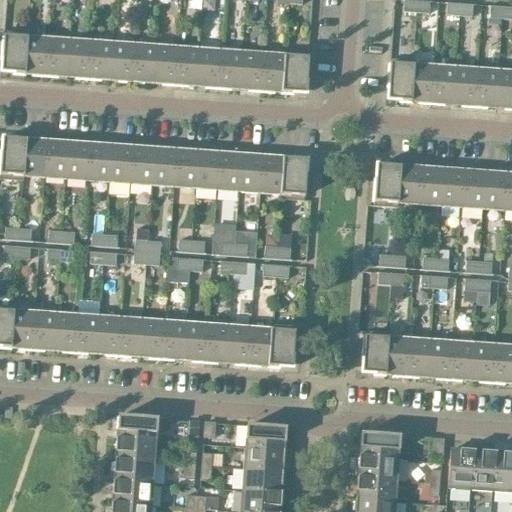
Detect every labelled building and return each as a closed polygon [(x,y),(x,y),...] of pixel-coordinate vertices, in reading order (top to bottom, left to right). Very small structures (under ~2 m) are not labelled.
[(415,14),(416,2),(400,1),(400,2),(402,2),(402,14),(415,14)] [(416,2),(415,14),(427,15),(428,4),(431,4),(431,3),(416,2)] [(458,18),(459,5),(443,4),(443,5),(445,5),(445,17),(458,18)] [(459,5),(458,18),(470,18),(471,7),(474,7),(474,6),(459,5)] [(501,21),(502,8),(486,7),(486,8),(489,8),(488,20),(501,21)] [(511,9),(502,8),(501,21),(511,21),(511,9)] [(0,74),(22,76),(25,34),(2,33),(0,64),(0,74)] [(44,77),(46,41),(26,39),(26,34),(25,34),(22,76),(44,77)] [(65,79),(68,42),(46,41),(44,77),(65,79)] [(87,80),(89,44),(68,42),(65,79),(87,80)] [(108,82),(111,45),(89,44),(87,80),(108,82)] [(130,83),(133,47),(111,45),(108,82),(130,83)] [(152,85),(154,48),(133,47),(130,83),(152,85)] [(174,87),(176,50),(154,48),(152,85),(174,87)] [(195,88),(198,52),(176,50),(174,87),(195,88)] [(217,90),(219,53),(198,52),(195,88),(217,90)] [(238,91),(241,55),(219,53),(217,90),(238,91)] [(281,94),(284,53),(283,53),(282,58),(262,56),(260,93),(281,94)] [(284,53),(281,94),(304,96),(307,55),(284,53)] [(260,93),(262,56),(241,55),(238,91),(260,93)] [(408,103),(411,62),(389,60),(386,102),(408,103)] [(430,105),(433,68),(412,67),(413,62),(411,62),(408,103),(430,105)] [(451,106),(454,70),(433,68),(430,105),(451,106)] [(473,108),(476,72),(454,70),(451,106),(473,108)] [(495,110),(497,73),(476,72),(473,108),(495,110)] [(511,110),(511,74),(497,73),(495,110),(511,110)] [(0,181),(21,183),(23,142),(1,140),(0,152),(0,181)] [(42,180),(45,143),(23,142),(21,183),(22,183),(22,178),(42,180)] [(64,181),(67,145),(45,143),(42,180),(64,181)] [(86,183),(88,146),(67,145),(64,181),(86,183)] [(107,184),(110,148),(88,146),(86,183),(107,184)] [(129,186),(131,149),(110,148),(107,184),(129,186)] [(150,187),(153,151),(131,149),(129,186),(150,187)] [(172,189),(175,152),(153,151),(150,187),(172,189)] [(194,190),(196,154),(175,152),(172,189),(194,190)] [(215,192),(218,155),(196,154),(194,190),(215,192)] [(237,193),(240,157),(218,155),(215,192),(237,193)] [(258,195),(261,159),(240,157),(237,193),(258,195)] [(280,201),(283,160),(261,159),(258,195),(279,196),(278,201),(280,201)] [(283,160),(280,201),(302,203),(305,162),(283,160)] [(395,209),(398,168),(375,167),(372,208),(395,209)] [(417,206),(419,170),(398,168),(395,209),(396,209),(396,205),(417,206)] [(438,208),(441,171),(419,170),(417,206),(438,208)] [(460,209),(462,173),(441,171),(438,208),(460,209)] [(481,211),(484,174),(462,173),(460,209),(481,211)] [(503,212),(505,176),(484,174),(481,211),(503,212)] [(511,213),(511,176),(505,176),(503,212),(511,213)] [(16,243),(17,230),(4,229),(3,241),(1,241),(16,243)] [(17,230),(16,243),(31,244),(32,243),(29,243),(30,231),(17,230)] [(59,246),(60,233),(47,233),(46,244),(44,244),(44,245),(59,246)] [(60,233),(59,246),(75,247),(75,246),(72,246),(73,234),(60,233)] [(102,249),(103,237),(90,236),(90,247),(87,247),(87,248),(102,249)] [(103,237),(102,249),(118,250),(118,249),(115,249),(116,237),(103,237)] [(146,255),(146,243),(134,242),(133,254),(130,253),(130,254),(146,255)] [(189,255),(190,243),(177,242),(176,253),(174,253),(174,254),(189,255)] [(146,255),(161,256),(158,255),(159,244),(146,243),(146,255)] [(190,243),(189,255),(204,256),(202,255),(203,244),(190,243)] [(232,258),(233,246),(220,245),(219,257),(217,256),(217,257),(232,258)] [(233,246),(232,258),(247,259),(248,259),(245,258),(246,247),(233,246)] [(15,260),(16,248),(1,247),(3,247),(3,259),(15,260)] [(16,248),(15,260),(28,261),(29,249),(32,249),(16,248)] [(275,261),(276,249),(263,248),(263,260),(260,259),(260,260),(275,261)] [(276,249),(275,261),(291,262),(288,261),(289,250),(276,249)] [(58,263),(59,251),(44,250),(47,251),(46,262),(58,263)] [(59,251),(58,263),(72,264),(72,252),(75,253),(75,252),(59,251)] [(101,266),(102,254),(87,253),(87,254),(90,254),(89,265),(101,266)] [(102,254),(101,266),(115,267),(115,256),(118,256),(118,255),(102,254)] [(145,267),(146,255),(130,254),(133,254),(132,266),(145,267)] [(161,256),(146,255),(145,267),(158,268),(158,256),(161,256)] [(390,269),(391,257),(378,256),(377,268),(375,268),(390,269)] [(391,257),(390,269),(405,270),(403,270),(404,258),(391,257)] [(188,273),(189,260),(174,259),(174,260),(177,260),(176,272),(188,273)] [(434,272),(434,260),(421,259),(420,271),(418,271),(434,272)] [(189,260),(188,273),(201,274),(202,262),(205,262),(189,260)] [(434,260),(434,272),(449,273),(446,273),(447,261),(434,260)] [(231,276),(232,264),(217,262),(217,263),(220,263),(219,275),(231,276)] [(477,275),(477,263),(465,262),(464,274),(461,274),(477,275)] [(477,263),(477,275),(492,276),(489,276),(490,264),(477,263)] [(232,264),(231,276),(245,277),(245,265),(248,265),(232,264)] [(274,279),(275,267),(260,266),(263,266),(262,278),(274,279)] [(275,267),(274,279),(288,280),(288,268),(291,268),(275,267)] [(389,287),(390,275),(375,274),(377,274),(376,286),(389,287)] [(390,275),(389,287),(402,288),(403,276),(405,276),(390,275)] [(432,290),(433,278),(418,277),(420,278),(419,289),(432,290)] [(433,278),(432,290),(445,291),(446,279),(448,280),(448,279),(433,278)] [(475,293),(476,281),(461,280),(463,281),(462,292),(475,293)] [(476,281),(475,293),(488,294),(489,282),(491,283),(491,282),(476,281)] [(0,348),(9,349),(12,308),(0,307),(0,348)] [(30,351),(33,314),(13,313),(13,308),(12,308),(9,349),(30,351)] [(52,352),(54,316),(33,314),(30,351),(52,352)] [(73,354),(76,317),(54,316),(52,352),(73,354)] [(95,355),(97,319),(76,317),(73,354),(95,355)] [(116,357),(119,321),(97,319),(95,355),(116,357)] [(138,359),(141,322),(119,321),(116,357),(138,359)] [(160,360),(163,324),(141,322),(138,359),(160,360)] [(182,362),(184,325),(163,324),(160,360),(182,362)] [(203,363),(206,327),(184,325),(182,362),(203,363)] [(225,365),(227,328),(206,327),(203,363),(225,365)] [(268,368),(271,327),(269,327),(269,331),(249,330),(246,366),(268,368)] [(271,327),(268,368),(290,370),(291,364),(294,328),(271,327)] [(246,366),(249,330),(227,328),(225,365),(246,366)] [(383,376),(386,335),(363,333),(360,375),(383,376)] [(404,378),(407,341),(387,340),(387,335),(386,335),(383,376),(404,378)] [(426,379),(428,343),(407,341),(404,378),(426,379)] [(447,381),(450,344),(428,343),(426,379),(447,381)] [(469,382),(472,346),(450,344),(447,381),(469,382)] [(491,384),(493,347),(472,346),(469,382),(491,384)] [(511,385),(511,348),(493,347),(491,384),(511,385)] [(115,441),(154,443),(155,421),(147,420),(126,418),(126,419),(117,418),(115,441)] [(196,439),(197,424),(187,423),(186,438),(196,439)] [(212,440),(214,425),(203,424),(202,439),(212,440)] [(244,450),(282,453),(284,430),(275,429),(254,428),(245,427),(244,450)] [(358,458),(396,461),(398,438),(389,438),(389,437),(368,436),(359,435),(358,458)] [(152,465),(154,443),(115,441),(114,462),(152,465)] [(441,456),(442,441),(432,441),(431,456),(441,456)] [(281,474),(282,453),(244,450),(242,471),(281,474)] [(469,492),(471,453),(449,451),(448,460),(446,481),(447,481),(446,490),(469,492)] [(490,493),(493,455),(471,453),(469,492),(490,493)] [(184,467),(194,468),(195,454),(185,454),(184,467)] [(200,468),(210,469),(211,455),(201,455),(200,468)] [(511,495),(511,489),(511,455),(493,455),(490,493),(511,495)] [(395,482),(396,461),(358,458),(356,480),(395,482)] [(151,486),(152,465),(114,462),(112,484),(151,486)] [(193,482),(194,468),(184,467),(183,481),(193,482)] [(209,483),(210,469),(200,468),(199,482),(209,483)] [(279,496),(281,474),(242,471),(241,493),(279,496)] [(429,485),(439,486),(440,472),(430,471),(429,485)] [(393,504),(395,482),(356,480),(355,501),(393,504)] [(149,508),(151,486),(112,484),(111,505),(149,508)] [(438,499),(439,486),(429,485),(428,498),(438,499)] [(278,511),(279,496),(241,493),(239,511),(278,511)] [(194,511),(195,497),(185,497),(184,510),(194,511)] [(194,511),(204,511),(205,498),(195,497),(194,511)] [(392,511),(393,504),(355,501),(353,511),(392,511)]
